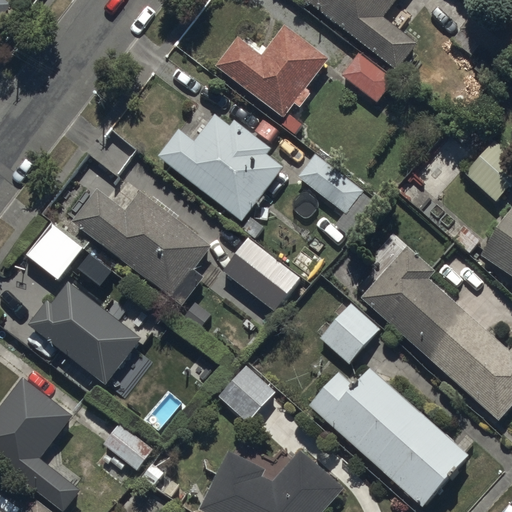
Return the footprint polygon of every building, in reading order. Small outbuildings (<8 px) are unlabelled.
[(0,0),(0,28),(16,7),(5,0),(0,0)] [(302,0),(400,75),(422,47),(386,20),(401,0),(302,0)] [(475,0),(498,16),(509,1),(507,0),(475,0)] [(310,92),(332,61),(286,28),(268,53),(242,34),(216,71),(287,122),(283,128),(296,137),(304,126),(290,116),(297,107),(303,112),(315,95),(310,92)] [(395,83),(360,56),(343,78),(378,105),(395,83)] [(161,160),(245,225),(287,172),(271,159),(275,154),(236,123),(232,128),(219,117),(197,144),(182,133),(161,160)] [(511,189),(511,155),(498,143),(467,177),(498,205),(511,189)] [(367,194),(317,156),(298,181),(346,216),(336,229),(353,242),(379,207),(365,197),(367,194)] [(98,191),(73,224),(184,308),(206,280),(196,273),(215,249),(141,193),(126,212),(98,191)] [(511,214),(482,260),(511,279),(511,214)] [(87,250),(54,224),(27,258),(60,284),(87,250)] [(482,243),(467,228),(455,241),(471,256),(482,243)] [(307,282),(253,241),(225,277),(279,319),(307,282)] [(327,262),(305,245),(291,263),(312,280),(327,262)] [(439,275),(408,248),(363,302),(500,423),(511,409),(511,353),(511,354),(451,300),(454,297),(441,286),(439,289),(432,283),(439,275)] [(145,342),(69,285),(54,305),(50,301),(29,329),(110,389),(145,342)] [(382,332),(353,306),(323,341),(351,366),(382,332)] [(278,395),(248,367),(219,398),(249,426),(278,395)] [(342,373),(310,408),(425,511),(472,459),(467,454),(476,444),(465,434),(456,444),(373,369),(357,387),(342,373)] [(0,464),(61,511),(69,511),(84,494),(42,462),(75,419),(25,380),(0,412),(0,464)] [(155,453),(122,427),(92,464),(126,490),(155,453)] [(202,511),(328,511),(348,491),(303,452),(273,485),(264,481),(268,473),(230,455),(202,511)] [(49,511),(38,502),(29,511),(49,511)]
